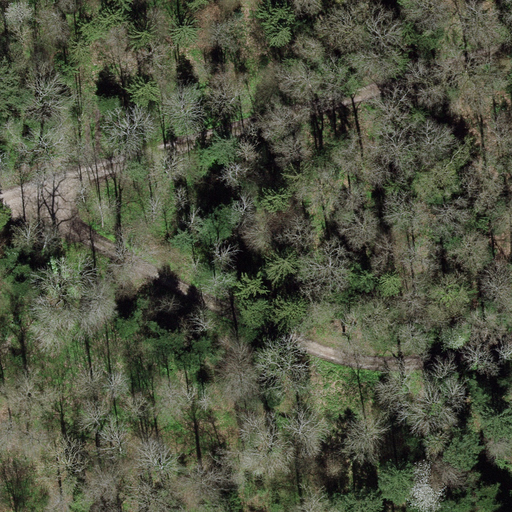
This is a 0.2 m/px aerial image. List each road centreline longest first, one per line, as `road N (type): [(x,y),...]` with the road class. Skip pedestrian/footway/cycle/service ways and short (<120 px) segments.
road 1 (track): [(10,197),(328,356),(407,364),(511,346)]
road 2 (track): [(0,200),(511,44)]
